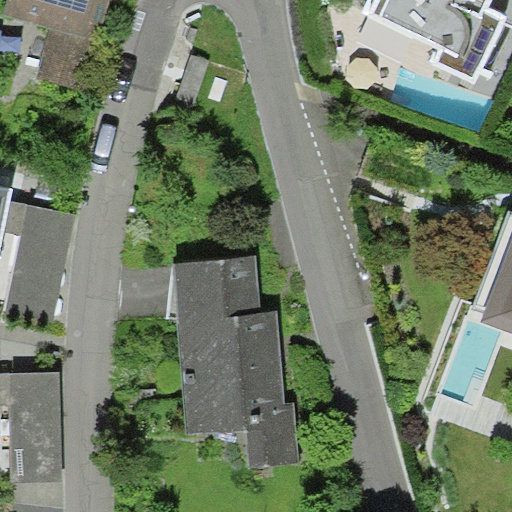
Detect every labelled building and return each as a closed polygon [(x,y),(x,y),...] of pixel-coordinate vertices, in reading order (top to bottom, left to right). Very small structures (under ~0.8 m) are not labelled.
[(113,0),(11,0),(9,7),(52,17),(39,73),(93,86),(113,0)] [(493,0),(374,0),(367,15),(437,49),(431,62),(475,82),(507,15),(490,7),(493,0)] [(0,264),(16,179),(0,176),(0,264)] [(80,212),(29,201),(8,305),(58,315),(80,212)] [(511,208),(477,305),(511,318),(511,208)] [(250,254),(174,260),(187,430),(233,427),(236,460),(299,455),(295,403),(282,404),(275,311),(254,313),(250,254)] [(62,367),(12,368),(13,475),(63,474),(62,367)]
